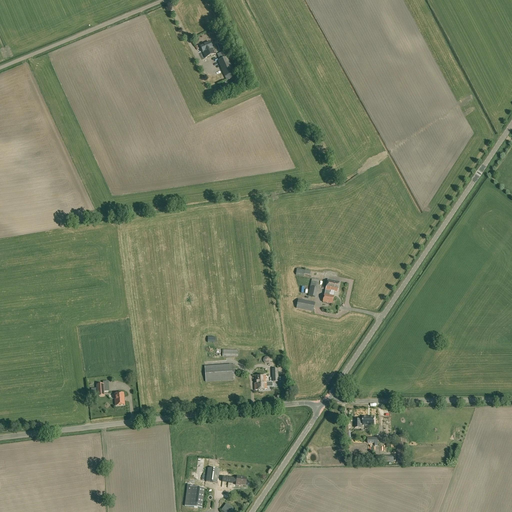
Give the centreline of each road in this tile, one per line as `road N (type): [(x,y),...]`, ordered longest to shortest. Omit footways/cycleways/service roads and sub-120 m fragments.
road 1 (unclassified): [(333,396),(511,125)]
road 2 (unclassified): [(0,438),(293,403),(316,407)]
road 3 (unclassified): [(0,68),(165,0)]
road 4 (unclassified): [(333,396),(511,400)]
road 5 (unclassified): [(251,511),(316,407)]
